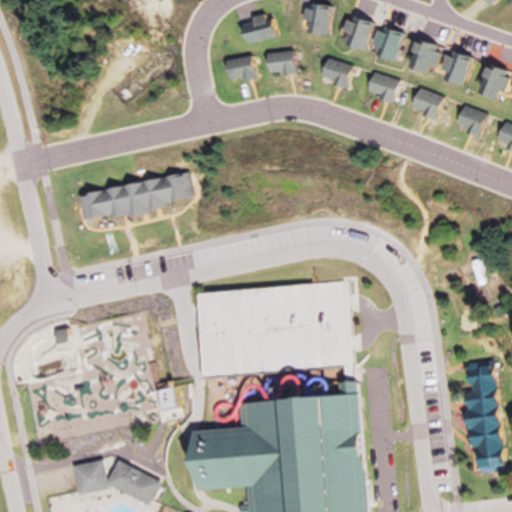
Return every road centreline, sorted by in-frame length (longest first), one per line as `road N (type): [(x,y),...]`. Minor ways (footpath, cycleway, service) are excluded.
road 1 (residential): [(429,511),(400,294),(362,256),(310,248),(48,308)]
road 2 (residential): [(511,185),(286,108),(20,165)]
road 3 (residential): [(0,85),(48,308)]
road 4 (residential): [(207,123),(196,45),(224,0)]
road 5 (residential): [(391,0),(511,43)]
